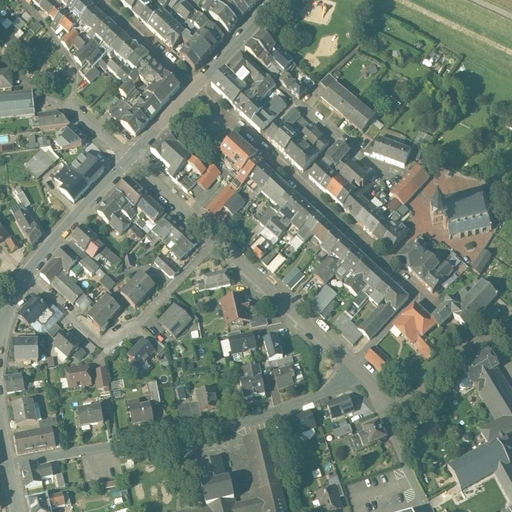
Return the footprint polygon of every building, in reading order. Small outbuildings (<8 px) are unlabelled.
[(41,0),(40,0),(34,0),(33,2),(35,4),(34,6),(36,8),(38,7),(40,8),(47,0),(41,0)] [(47,0),(40,8),(49,18),(59,8),(55,4),(58,1),(62,5),(66,0),(47,0)] [(83,0),(76,0),(67,10),(67,9),(64,12),(64,13),(55,22),(51,27),(55,33),(72,14),(73,13),(85,2),(83,0)] [(66,0),(62,5),(59,8),(61,10),(64,7),(67,9),(67,10),(76,0),(66,0)] [(115,0),(131,15),(132,14),(132,15),(132,14),(143,1),(143,0),(142,0),(115,0)] [(143,1),(132,14),(140,22),(154,6),(158,0),(143,0),(143,1)] [(158,0),(154,6),(140,22),(148,29),(161,13),(167,7),(173,0),(158,0)] [(173,0),(167,7),(171,11),(181,0),(173,0)] [(181,0),(171,11),(176,15),(186,4),(181,0)] [(249,13),(235,0),(231,0),(231,1),(229,0),(225,0),(226,0),(225,2),(243,19),(249,13)] [(260,0),(235,0),(249,13),(260,0)] [(216,6),(211,1),(202,11),(209,18),(218,8),(216,6)] [(225,2),(225,1),(222,5),(218,9),(237,26),(243,19),(225,2)] [(73,13),(72,14),(81,22),(94,10),(85,2),(73,13)] [(186,4),(176,15),(181,19),(190,8),(186,4)] [(59,8),(49,18),(55,22),(64,13),(61,10),(59,8)] [(190,8),(181,19),(185,23),(187,21),(191,17),(195,13),(190,8)] [(237,26),(218,9),(218,8),(209,18),(228,35),(237,26)] [(102,17),(94,10),(81,22),(78,26),(69,35),(61,43),(69,52),(73,47),(89,31),(89,30),(102,17)] [(161,13),(148,29),(156,37),(170,21),(161,13)] [(91,42),(95,39),(110,24),(102,17),(89,30),(89,31),(73,47),(80,53),(91,42)] [(224,40),(199,17),(195,21),(191,17),(187,21),(188,22),(200,33),(217,49),(224,40)] [(69,18),(60,27),(69,35),(78,26),(69,18)] [(2,26),(7,30),(13,24),(8,20),(2,26)] [(170,21),(156,37),(164,44),(178,29),(179,27),(177,21),(173,24),(170,21)] [(191,32),(190,33),(195,38),(197,36),(200,33),(188,22),(185,26),(191,32)] [(38,23),(30,31),(33,34),(41,27),(38,23)] [(95,39),(103,45),(117,31),(110,24),(95,39)] [(12,26),(0,39),(0,41),(6,47),(14,37),(19,32),(12,26)] [(178,29),(164,44),(173,52),(181,42),(187,37),(186,36),(181,32),(178,29)] [(117,31),(103,45),(98,49),(99,49),(86,63),(87,65),(93,70),(104,59),(107,55),(110,52),(124,38),(117,31)] [(200,33),(197,36),(199,38),(193,45),(189,42),(190,40),(187,37),(181,42),(189,49),(180,59),(195,73),(217,49),(200,33)] [(50,38),(46,34),(42,39),(46,42),(50,38)] [(276,48),(261,34),(252,44),(264,54),(267,57),(276,48)] [(14,37),(6,47),(14,55),(23,46),(14,37)] [(141,54),(124,38),(110,52),(107,55),(112,60),(115,56),(118,59),(111,66),(107,70),(108,71),(117,79),(141,54)] [(98,49),(91,42),(80,53),(74,60),(82,67),(86,63),(99,49),(98,49)] [(264,54),(252,44),(245,51),(257,62),(264,54)] [(292,64),(276,48),(267,57),(284,73),(292,64)] [(27,54),(21,61),(25,65),(31,58),(27,54)] [(141,54),(117,79),(117,80),(125,87),(132,80),(149,61),(141,54)] [(267,57),(264,54),(257,62),(268,72),(271,69),(279,76),(282,78),(279,82),(286,89),(293,81),(285,75),(284,73),(267,57)] [(264,77),(241,56),(233,64),(235,66),(236,65),(249,77),(255,85),(264,77)] [(84,79),(90,84),(99,75),(96,71),(100,67),(106,73),(108,71),(107,70),(111,66),(104,59),(93,70),(84,79)] [(133,81),(119,94),(126,101),(140,87),(137,84),(141,80),(154,66),(149,61),(132,80),(133,81)] [(249,77),(236,65),(235,66),(233,64),(226,72),(248,93),(255,85),(249,77)] [(87,65),(79,74),(84,79),(93,70),(87,65)] [(165,76),(154,66),(141,80),(148,86),(145,87),(143,89),(144,90),(146,92),(147,90),(149,92),(152,90),(165,76)] [(279,76),(271,69),(268,72),(276,80),(279,76)] [(50,71),(43,79),(48,84),(55,76),(50,71)] [(248,93),(226,72),(211,88),(242,117),(256,103),(257,102),(257,101),(248,93)] [(0,89),(12,89),(10,73),(0,73),(0,89)] [(165,76),(152,90),(149,92),(146,96),(148,97),(161,109),(180,89),(165,76)] [(329,76),(320,84),(328,92),(334,85),(335,86),(337,83),(329,76)] [(276,88),(264,77),(255,85),(248,93),(257,101),(257,102),(260,103),(276,88)] [(315,86),(306,77),(301,82),(310,90),(315,86)] [(307,94),(296,84),(289,92),(300,101),(307,94)] [(335,86),(334,85),(328,92),(321,101),(344,119),(357,104),(335,86)] [(33,93),(0,95),(0,119),(35,116),(33,101),(37,97),(33,93)] [(136,93),(125,105),(134,112),(144,101),(136,93)] [(161,109),(148,97),(144,101),(134,112),(148,124),(161,109)] [(402,103),(395,97),(390,103),(397,109),(402,103)] [(114,99),(104,109),(109,113),(119,102),(114,99)] [(277,99),(265,111),(264,112),(273,120),(286,108),(277,99)] [(125,105),(122,102),(110,115),(121,126),(134,112),(125,105)] [(256,103),(242,117),(251,125),(264,112),(265,111),(256,103)] [(375,119),(357,104),(344,119),(362,135),(375,119)] [(148,124),(134,112),(121,126),(135,138),(148,124)] [(264,112),(251,125),(252,126),(259,133),(260,134),(273,120),(264,112)] [(293,112),(266,140),(273,146),(287,131),(287,132),(292,128),(291,128),(300,119),(293,112)] [(57,115),(38,117),(40,131),(69,127),(70,126),(57,114),(57,115)] [(311,128),(300,119),(291,128),(292,128),(302,137),(311,128)] [(373,127),(365,136),(372,143),(381,133),(373,127)] [(72,128),(56,145),(62,150),(62,151),(82,147),(87,142),(72,128)] [(311,128),(302,137),(298,141),(298,142),(284,156),(290,162),(316,133),(311,128)] [(287,131),(273,146),(284,156),(298,142),(298,141),(287,132),(287,131)] [(316,133),(290,162),(296,168),(322,139),(316,133)] [(167,136),(151,152),(162,162),(177,146),(167,136)] [(30,148),(49,147),(49,138),(37,139),(37,137),(29,137),(30,148)] [(322,139),(296,168),(303,174),(329,145),(322,139)] [(235,140),(220,157),(227,164),(225,167),(232,173),(234,171),(241,177),(230,188),(237,195),(244,186),(263,166),(235,140)] [(376,141),(364,155),(373,158),(379,142),(376,141)] [(411,153),(379,141),(379,142),(373,158),(404,169),(411,153)] [(417,145),(411,159),(418,161),(424,148),(417,145)] [(206,173),(177,146),(162,162),(164,165),(161,169),(172,180),(187,194),(193,187),(206,173)] [(338,147),(326,160),(333,168),(331,170),(335,173),(345,160),(350,155),(338,147)] [(42,152),(29,164),(32,167),(29,171),(38,180),(54,165),(42,152)] [(104,173),(82,152),(81,153),(66,168),(76,177),(89,189),(104,173)] [(326,160),(309,179),(320,190),(335,173),(331,170),(333,168),(326,160)] [(335,173),(320,190),(326,195),(351,166),(345,160),(335,173)] [(427,165),(420,163),(416,167),(421,172),(427,165)] [(263,166),(244,186),(253,194),(258,189),(263,193),(276,179),(263,166)] [(351,166),(326,195),(343,211),(365,185),(368,181),(351,166)] [(206,173),(210,177),(215,171),(211,167),(206,173)] [(416,167),(390,196),(399,204),(403,207),(404,208),(430,180),(421,172),(416,167)] [(66,168),(54,180),(64,189),(76,177),(66,168)] [(89,189),(76,177),(64,189),(61,193),(74,205),(89,189)] [(263,193),(262,195),(274,206),(271,210),(278,216),(287,207),(283,204),(292,193),(276,179),(263,193)] [(145,196),(129,181),(117,194),(128,205),(135,212),(136,210),(134,208),(145,196)] [(365,185),(343,211),(356,223),(369,208),(361,201),(371,190),(365,185)] [(193,187),(187,194),(192,199),(199,192),(193,187)] [(466,193),(464,193),(465,195),(459,197),(458,195),(457,195),(457,197),(451,198),(451,197),(449,197),(450,199),(442,200),(441,199),(440,201),(441,202),(443,209),(442,211),(444,212),(429,215),(433,231),(443,228),(444,231),(446,231),(447,231),(448,232),(450,239),(449,241),(450,241),(451,240),(459,238),(459,240),(461,240),(460,238),(466,236),(467,238),(468,238),(468,236),(474,235),(474,237),(476,236),(475,234),(481,233),(481,235),(483,235),(483,233),(490,231),(491,232),(492,231),(491,230),(492,230),(491,228),(490,229),(489,222),(487,220),(490,215),(493,215),(493,213),(490,213),(489,207),(491,206),(490,204),(488,206),(483,203),(485,196),(486,195),(486,194),(485,194),(482,192),(482,190),(481,190),(480,192),(473,193),(472,192),(471,192),(471,194),(466,195),(466,193)] [(225,192),(208,211),(215,217),(224,209),(232,199),(225,192)] [(316,216),(292,193),(283,204),(287,207),(278,216),(274,221),(287,233),(286,234),(293,241),(296,238),(316,216)] [(18,196),(16,197),(24,210),(30,206),(23,194),(22,194),(18,196)] [(128,205),(117,194),(110,202),(121,212),(128,205)] [(236,196),(224,209),(233,217),(245,205),(236,196)] [(164,214),(147,198),(137,209),(154,225),(164,214)] [(121,212),(110,202),(98,215),(121,237),(131,226),(119,214),(120,213),(121,212)] [(369,208),(356,223),(363,230),(378,215),(383,209),(375,202),(369,208)] [(135,212),(128,205),(121,212),(120,213),(132,224),(136,221),(134,219),(136,217),(133,214),(135,212)] [(271,210),(258,223),(266,230),(274,221),(278,216),(271,210)] [(42,239),(26,211),(14,218),(32,249),(42,239)] [(378,215),(363,230),(372,238),(383,227),(376,220),(379,216),(378,215)] [(383,227),(372,238),(381,247),(393,233),(390,230),(400,220),(395,215),(392,218),(383,227)] [(316,216),(296,238),(299,242),(298,244),(299,246),(301,244),(303,245),(311,237),(325,223),(316,216)] [(169,218),(153,234),(158,239),(174,223),(169,218)] [(287,233),(274,221),(266,230),(265,231),(271,236),(278,242),(286,234),(287,233)] [(158,239),(155,242),(157,244),(160,241),(163,243),(179,227),(174,223),(158,239)] [(336,234),(325,223),(311,237),(323,248),(336,234)] [(401,225),(393,233),(381,247),(390,255),(410,233),(401,225)] [(179,227),(163,243),(172,252),(187,235),(179,227)] [(103,247),(84,230),(72,242),(92,260),(97,254),(103,247)] [(323,248),(321,250),(330,259),(345,242),(336,234),(323,248)] [(172,252),(170,254),(176,259),(186,258),(198,245),(187,235),(172,252)] [(271,236),(253,255),(260,262),(271,250),(278,242),(271,236)] [(301,247),(290,259),(297,266),(304,258),(308,253),(314,258),(321,250),(323,248),(311,237),(303,245),(301,247)] [(20,249),(13,238),(6,242),(13,253),(20,249)] [(259,238),(247,250),(251,254),(263,242),(259,238)] [(412,246),(397,261),(411,273),(426,259),(421,254),(422,253),(420,251),(426,245),(419,239),(412,246)] [(357,253),(345,242),(330,259),(329,260),(329,261),(334,266),(338,262),(340,264),(336,268),(340,272),(357,253)] [(71,245),(49,268),(58,277),(61,274),(66,279),(69,275),(68,274),(70,273),(75,278),(83,270),(92,278),(99,270),(71,245)] [(122,263),(103,247),(97,254),(116,270),(122,263)] [(271,250),(260,262),(266,267),(277,255),(271,250)] [(492,257),(483,252),(471,271),(480,277),(492,257)] [(367,263),(357,253),(340,272),(335,277),(341,283),(343,281),(347,284),(347,285),(367,263)] [(447,263),(454,267),(459,259),(452,254),(447,263)] [(130,256),(125,261),(127,269),(133,268),(130,256)] [(170,265),(162,256),(154,264),(163,272),(170,265)] [(428,256),(426,259),(411,273),(423,286),(439,268),(428,256)] [(274,274),(285,262),(279,257),(268,268),(274,274)] [(329,261),(302,289),(308,294),(318,282),(325,288),(335,277),(340,272),(336,268),(334,266),(329,261)] [(439,268),(423,286),(433,295),(453,272),(447,267),(449,265),(445,262),(439,268)] [(378,272),(367,263),(347,285),(347,284),(344,287),(357,299),(367,288),(365,286),(378,272)] [(179,273),(170,265),(163,272),(170,279),(174,279),(179,273)] [(58,277),(49,268),(41,277),(50,286),(50,285),(58,277)] [(378,272),(365,286),(367,288),(357,299),(352,305),(358,310),(367,300),(369,301),(375,295),(388,282),(378,272)] [(227,273),(203,278),(204,283),(206,292),(230,287),(227,273)] [(291,273),(282,282),(287,287),(296,277),(291,273)] [(296,277),(287,287),(292,291),(305,278),(300,273),(296,277)] [(66,279),(61,274),(58,277),(50,285),(73,307),(75,305),(83,296),(84,295),(66,279)] [(141,276),(122,296),(135,309),(154,289),(141,276)] [(116,286),(107,277),(99,284),(109,293),(116,286)] [(375,295),(369,301),(369,302),(378,310),(381,307),(384,304),(397,290),(388,282),(375,295)] [(204,283),(197,284),(200,294),(206,292),(204,283)] [(459,308),(451,316),(452,317),(453,318),(466,329),(467,330),(497,297),(482,283),(470,295),(459,308)] [(328,289),(311,308),(320,316),(333,302),(337,297),(328,289)] [(397,290),(384,304),(388,308),(385,311),(381,307),(392,318),(408,300),(397,290)] [(465,290),(453,302),(459,308),(470,295),(465,290)] [(246,292),(220,299),(225,322),(253,316),(246,292)] [(54,308),(40,295),(36,300),(50,312),(54,308)] [(87,299),(83,296),(75,305),(78,308),(87,299)] [(107,299),(88,320),(100,332),(120,312),(107,299)] [(50,312),(36,300),(19,319),(29,328),(35,322),(42,328),(44,328),(54,316),(50,312)] [(453,302),(451,300),(447,300),(445,302),(445,306),(438,314),(431,321),(430,321),(436,328),(439,330),(447,322),(452,317),(451,316),(459,308),(453,302)] [(333,302),(320,316),(324,321),(337,306),(333,302)] [(431,321),(415,306),(393,329),(412,347),(413,346),(424,338),(436,328),(430,321),(431,321)] [(185,317),(174,307),(158,324),(175,340),(191,323),(192,323),(185,317)] [(378,310),(358,331),(363,336),(369,342),(392,318),(381,307),(378,310)] [(198,321),(189,313),(185,317),(192,323),(191,323),(194,326),(198,321)] [(345,313),(332,328),(339,334),(352,319),(345,313)] [(262,316),(249,318),(250,323),(251,331),(267,327),(265,321),(263,321),(262,316)] [(350,324),(340,335),(348,343),(358,331),(350,324)] [(56,326),(48,335),(53,339),(61,330),(56,326)] [(358,331),(348,343),(353,347),(363,336),(358,331)] [(65,334),(54,347),(68,360),(80,347),(65,334)] [(253,335),(228,340),(232,357),(257,351),(253,335)] [(298,338),(278,344),(282,359),(302,354),(298,338)] [(438,354),(424,338),(413,346),(427,362),(438,354)] [(277,339),(264,343),(270,363),(282,359),(278,344),(277,339)] [(166,350),(155,340),(148,347),(155,354),(158,358),(166,350)] [(148,347),(142,342),(127,358),(134,364),(134,365),(135,366),(135,365),(140,370),(155,354),(148,347)] [(38,363),(38,343),(15,343),(16,363),(38,363)] [(391,363),(375,348),(365,358),(381,373),(391,363)] [(489,353),(461,370),(465,377),(458,381),(457,385),(459,389),(464,391),(472,386),(497,370),(499,369),(489,353)] [(259,367),(243,370),(245,381),(261,378),(259,367)] [(88,369),(66,373),(68,380),(61,381),(62,391),(69,390),(91,387),(88,369)] [(273,369),(266,371),(268,384),(275,382),(277,381),(274,374),(275,374),(273,369)] [(275,374),(274,374),(277,381),(275,382),(278,392),(293,387),(291,381),(294,380),(291,369),(275,374)] [(511,394),(497,370),(472,386),(497,426),(505,438),(511,434),(511,394)] [(107,371),(95,372),(98,390),(109,388),(107,371)] [(25,392),(22,376),(5,379),(8,395),(25,392)] [(245,381),(240,383),(244,401),(265,396),(261,378),(245,381)] [(44,382),(34,384),(35,391),(45,389),(44,382)] [(156,383),(147,385),(149,395),(152,394),(158,393),(158,390),(156,383)] [(213,391),(196,394),(198,404),(199,404),(200,414),(201,414),(217,411),(216,404),(218,403),(216,395),(214,395),(213,391)] [(158,393),(152,394),(154,406),(160,405),(158,393)] [(348,398),(327,406),(332,421),(353,413),(348,398)] [(32,404),(13,408),(17,428),(39,424),(41,423),(39,411),(34,412),(32,404)] [(198,404),(190,406),(192,418),(201,416),(201,414),(200,414),(199,404),(198,404)] [(150,406),(130,410),(133,427),(153,423),(150,406)] [(190,406),(178,408),(180,420),(192,418),(190,406)] [(100,409),(78,412),(81,429),(103,425),(100,409)] [(310,413),(286,421),(292,438),(316,429),(310,413)] [(56,420),(41,423),(39,424),(40,432),(52,430),(58,428),(56,420)] [(379,424),(363,431),(365,435),(348,442),(353,452),(355,451),(356,454),(386,441),(379,424)] [(497,426),(481,435),(485,443),(482,445),(485,449),(448,469),(461,493),(494,474),(511,506),(511,471),(509,466),(510,466),(497,443),(505,438),(497,426)] [(350,427),(333,433),(335,440),(352,434),(350,427)] [(40,432),(14,437),(18,456),(56,449),(56,448),(54,440),(52,430),(40,432)] [(206,507),(185,511),(285,511),(267,434),(244,439),(258,500),(235,505),(229,480),(225,481),(220,460),(199,465),(205,486),(201,487),(206,507)] [(36,465),(22,468),(21,469),(21,470),(26,488),(25,488),(26,490),(27,489),(41,486),(42,486),(42,484),(41,481),(38,469),(37,466),(37,465),(36,465)] [(50,466),(38,469),(41,481),(53,478),(50,466)] [(62,475),(55,477),(58,489),(65,487),(62,475)] [(340,485),(333,488),(333,490),(334,490),(337,500),(344,498),(340,485)] [(333,490),(326,492),(324,496),(318,498),(323,511),(336,511),(341,511),(337,500),(334,490),(333,490)] [(62,495),(45,499),(48,511),(65,507),(62,495)] [(45,499),(29,503),(31,511),(48,511),(45,499)]
